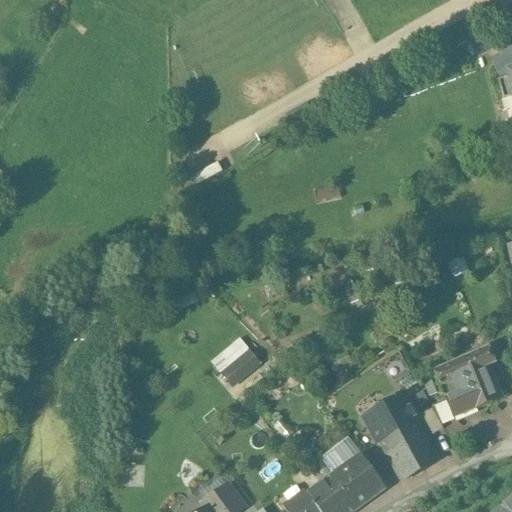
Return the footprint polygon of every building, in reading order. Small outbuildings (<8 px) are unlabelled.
[(203,9),(197,0),(166,0),(181,23),(203,9)] [(197,0),(203,9),(212,24),(251,0),(197,0)] [(483,33),(470,40),(478,56),(491,49),(483,33)] [(511,43),(498,50),(509,74),(511,73),(511,43)] [(511,73),(509,74),(510,79),(498,82),(503,101),(511,98),(511,73)] [(309,105),(287,117),(294,130),(315,117),(311,110),(309,105)] [(196,179),(193,180),(198,189),(223,175),(218,166),(196,179)] [(338,187),(315,191),(317,202),(341,198),(338,187)] [(460,257),(446,262),(452,278),(466,272),(460,257)] [(345,272),(336,276),(339,283),(347,279),(345,272)] [(359,279),(344,285),(355,310),(370,304),(359,279)] [(489,349),(434,373),(454,419),(503,398),(490,367),(496,364),(489,349)] [(260,365),(249,352),(222,375),(232,388),(260,365)] [(418,422),(405,398),(399,401),(393,398),(385,403),(383,409),(365,420),(378,444),(380,442),(402,482),(437,463),(415,423),(418,422)] [(432,410),(422,416),(433,436),(443,430),(432,410)] [(314,442),(296,439),(294,451),(312,455),(314,442)] [(360,456),(333,476),(358,511),(386,491),(360,456)] [(333,476),(306,495),(305,495),(306,495),(286,509),(287,511),(356,511),(358,511),(333,476)] [(240,511),(246,508),(230,486),(217,495),(229,511),(240,511)] [(229,511),(217,495),(200,508),(203,511),(229,511)] [(511,511),(511,500),(503,508),(506,511),(511,511)]
